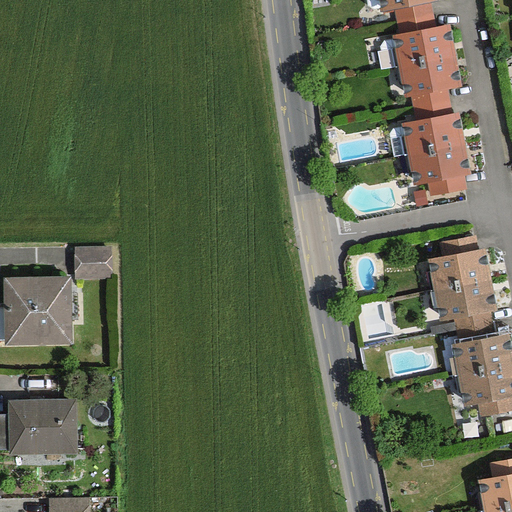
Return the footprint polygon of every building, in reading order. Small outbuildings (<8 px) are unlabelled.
[(385,7),(383,0),(368,0),(370,5),(375,9),(385,7)] [(432,0),(383,0),(385,7),(385,9),(398,7),(429,1),(432,0)] [(432,15),(429,1),(398,7),(400,21),(432,15)] [(435,30),(432,15),(400,21),(403,36),(435,30)] [(448,27),(435,30),(403,36),(398,37),(404,65),(453,56),(448,27)] [(459,85),(453,56),(404,65),(410,94),(415,93),(446,87),(459,85)] [(449,102),(446,87),(415,93),(417,108),(449,102)] [(452,116),(449,102),(417,108),(420,122),(452,116)] [(457,115),(452,116),(420,122),(408,125),(413,153),(463,144),(457,115)] [(413,153),(408,125),(395,128),(391,134),(396,157),(413,153)] [(468,172),(463,144),(413,153),(419,182),(431,180),(463,173),(468,172)] [(466,188),(463,173),(431,180),(434,194),(466,188)] [(80,243),(81,274),(115,273),(114,242),(80,243)] [(481,417),(511,410),(511,335),(511,333),(495,336),(491,312),(498,310),(486,248),(431,259),(443,321),(455,319),(459,342),(453,344),(465,405),(478,403),(481,417)] [(6,282),(6,349),(70,349),(70,282),(6,282)] [(75,401),(10,402),(11,455),(76,454),(75,401)] [(511,511),(511,474),(483,480),(489,511),(511,511)]
